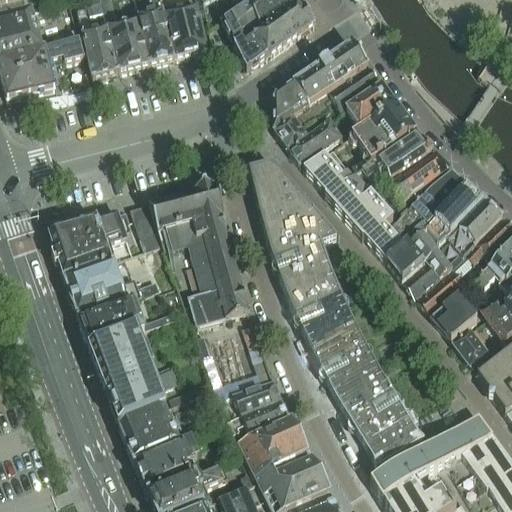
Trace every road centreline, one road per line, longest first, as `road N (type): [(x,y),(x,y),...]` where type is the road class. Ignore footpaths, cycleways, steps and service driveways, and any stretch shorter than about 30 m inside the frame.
road 1 (residential): [(230,156),(279,165),(511,450)]
road 2 (residential): [(230,156),(310,421),(364,511)]
road 3 (tertiary): [(112,511),(0,200)]
road 4 (residential): [(355,28),(397,87),(511,209)]
road 5 (residential): [(0,180),(217,117)]
road 6 (residential): [(217,117),(355,28)]
